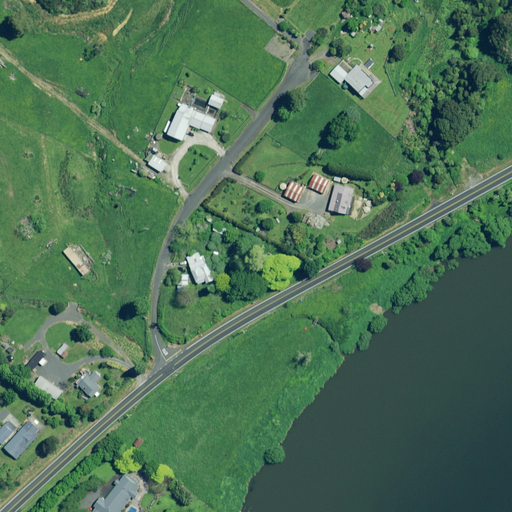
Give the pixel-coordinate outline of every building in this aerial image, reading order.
[(372,73),(361,62),(353,69),(344,60),(330,74),(341,84),(345,79),(365,99),(381,82),(372,73)] [(221,109),(224,100),(219,98),(221,94),(214,91),(209,104),(221,109)] [(165,133),(169,135),(184,140),(190,124),(211,132),(216,119),(193,110),(194,107),(182,103),(174,123),(169,121),(165,133)] [(151,162),(149,164),(162,172),(167,164),(150,152),(146,159),(151,162)] [(303,188),(293,183),(286,196),(296,202),(303,188)] [(354,189),(335,185),(329,210),(348,214),(354,189)] [(278,212),(273,208),(268,217),(273,220),(278,212)] [(326,219),(308,210),(303,221),(321,230),(326,219)] [(227,230),(216,225),(213,230),(224,235),(227,230)] [(90,270),(70,247),(64,252),(85,275),(90,270)] [(200,257),(198,253),(187,257),(198,284),(206,281),(207,283),(214,281),(204,256),(200,257)] [(189,275),(179,275),(178,291),(188,292),(189,275)] [(9,347),(7,351),(13,355),(16,351),(9,347)] [(98,392),(102,388),(96,383),(100,379),(90,370),(77,384),(80,386),(93,398),(96,394),(98,396),(101,394),(98,392)] [(63,391),(40,377),(36,385),(59,399),(63,391)] [(17,428),(9,421),(0,430),(0,442),(2,444),(17,428)] [(36,438),(24,427),(5,448),(17,459),(36,438)] [(143,440),(138,438),(134,445),(138,448),(143,440)] [(139,487),(125,476),(104,501),(101,498),(94,506),(97,508),(93,511),(120,511),(132,497),(134,499),(138,494),(135,492),(139,487)]
